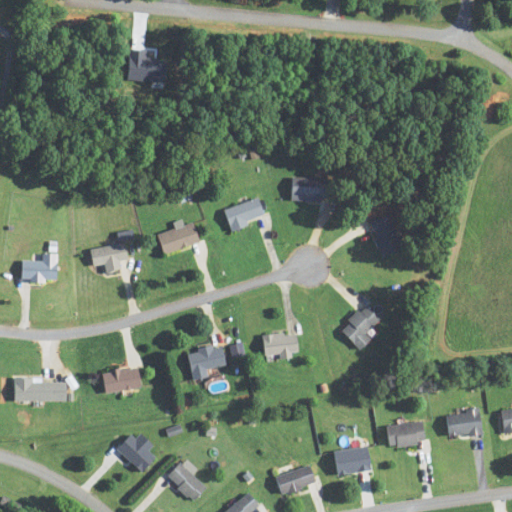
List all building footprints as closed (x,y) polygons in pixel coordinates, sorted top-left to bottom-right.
[(291,202),(329,203),(330,179),(291,178),(291,202)] [(231,231),(264,219),(256,199),(223,211),(231,231)] [(401,249),(387,216),(368,224),(382,257),(401,249)] [(156,234),(162,255),(198,244),(192,223),(156,234)] [(128,259),(124,243),(89,250),(93,267),(104,265),(105,273),(120,270),(118,261),(128,259)] [(42,261),(21,261),(20,282),(55,283),(56,254),(42,254),(42,261)] [(356,347),(382,323),(365,304),(339,328),(356,347)] [(264,357),(297,355),(296,332),(262,334),(264,357)] [(192,380),(208,377),(206,369),(226,365),(222,344),(186,351),(192,380)] [(141,387),(137,366),(101,373),(105,394),(141,387)] [(13,400),(65,400),(65,378),(13,378),(13,400)] [(511,430),(511,408),(500,410),(503,432),(511,430)] [(479,410),(445,413),(448,438),(482,434),(479,410)] [(385,426),(389,448),(425,442),(421,420),(385,426)] [(116,449),(140,473),(155,458),(130,434),(116,449)] [(336,475),(369,471),(366,447),(333,451),(336,475)] [(166,477),(191,502),(206,489),(179,463),(166,477)] [(316,482),(309,464),(274,477),(281,495),(316,482)] [(256,511),(260,509),(247,493),(223,511),(256,511)]
